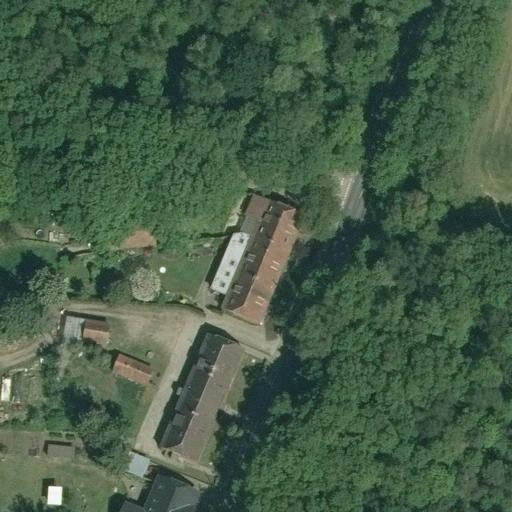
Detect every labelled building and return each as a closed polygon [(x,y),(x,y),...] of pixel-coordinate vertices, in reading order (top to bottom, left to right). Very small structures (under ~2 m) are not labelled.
[(222,312),(265,329),(310,220),(254,197),(245,218),(259,224),(222,312)] [(103,231),(105,255),(160,251),(158,226),(103,231)] [(84,322),(83,346),(109,347),(110,324),(84,322)] [(160,450),(195,464),(243,352),(208,337),(160,450)] [(122,354),(113,375),(147,389),(156,368),(122,354)] [(15,436),(14,458),(38,459),(40,438),(15,436)] [(52,458),(78,458),(78,447),(52,447),(52,458)] [(118,455),(104,482),(139,500),(152,473),(118,455)] [(138,511),(126,507),(123,511),(190,511),(197,496),(159,480),(145,511),(138,511)] [(51,488),(50,507),(66,507),(66,489),(51,488)]
